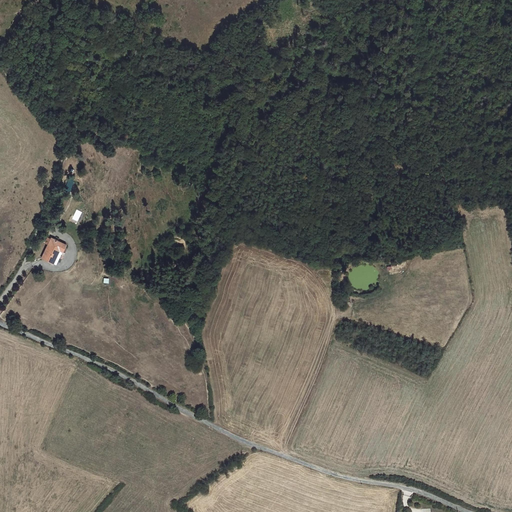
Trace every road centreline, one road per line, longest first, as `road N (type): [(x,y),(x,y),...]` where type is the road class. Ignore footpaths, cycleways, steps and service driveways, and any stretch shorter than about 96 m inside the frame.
road 1 (unclassified): [(465,511),(235,437),(120,374),(0,324)]
road 2 (unknown): [(274,452),(312,387),(336,314)]
